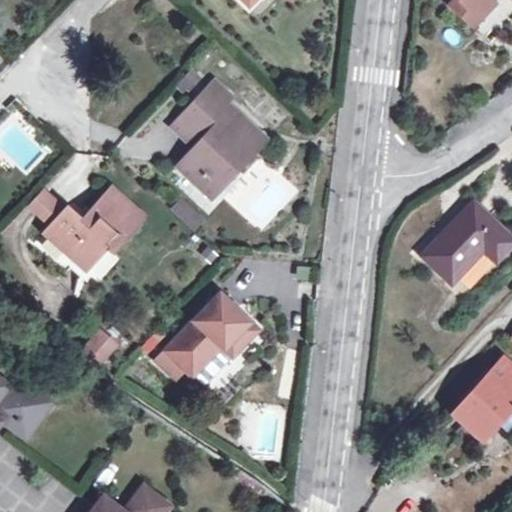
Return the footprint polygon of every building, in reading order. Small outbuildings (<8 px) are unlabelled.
[(488,0),(475,14),(458,0),(456,0),(451,5),(475,27),(497,4),(492,0),(488,0)] [(458,0),(475,14),(488,0),(458,0)] [(209,87),(179,118),(203,139),(194,148),(178,167),(211,197),(265,138),(209,87)] [(171,127),(194,148),(203,139),(179,118),(171,127)] [(26,207),(46,225),(65,204),(45,186),(26,207)] [(86,268),(106,246),(111,251),(142,217),(111,188),(86,215),(89,218),(84,223),(65,207),(45,230),(86,268)] [(182,198),(172,209),(191,225),(200,215),(182,198)] [(423,255),(451,282),(483,249),(495,260),(511,242),(511,241),(473,203),(423,255)] [(219,346),(231,357),(256,331),(219,297),(167,351),(191,374),(219,346)] [(84,348),(104,363),(120,341),(100,326),(84,348)] [(203,386),(231,357),(219,346),(191,374),(203,386)] [(453,413),(482,440),(511,409),(511,368),(502,359),(453,413)] [(36,409),(45,397),(15,375),(8,384),(0,377),(0,422),(1,422),(5,417),(12,422),(8,427),(24,439),(43,414),(36,409)] [(51,402),(45,397),(36,409),(43,414),(51,402)] [(5,417),(1,422),(8,427),(12,422),(5,417)] [(164,511),(169,506),(142,484),(122,510),(102,495),(89,511),(164,511)]
